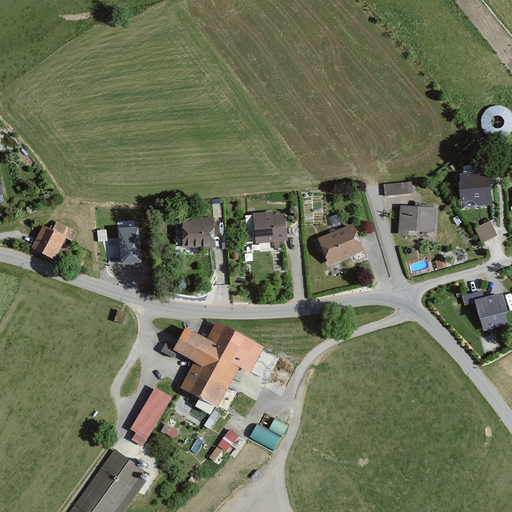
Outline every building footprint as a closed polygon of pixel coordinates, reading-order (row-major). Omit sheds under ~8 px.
[(494,170),(462,172),(464,206),(495,204),(494,170)] [(413,180),(383,183),(384,195),(415,192),(413,180)] [(437,205),(403,203),(401,228),(435,231),(437,205)] [(291,211),(257,212),(259,241),(292,239),(291,211)] [(219,216),(187,215),(186,246),(219,247),(219,216)] [(492,219),(476,225),(482,241),(498,234),(492,219)] [(359,221),(322,235),(332,262),(370,248),(359,221)] [(72,235),(47,222),(35,246),(60,259),(72,235)] [(138,225),(117,228),(121,264),(142,261),(138,225)] [(511,303),(507,287),(476,296),(477,301),(485,330),(511,323),(508,310),(511,309),(511,303)] [(477,301),(476,296),(474,292),(463,295),(465,304),(477,301)] [(212,336),(190,324),(177,348),(198,359),(183,385),(222,406),(243,366),(254,372),(269,345),(221,319),(212,336)] [(175,394),(157,384),(131,428),(137,431),(133,437),(145,444),(175,394)] [(274,417),(269,428),(257,422),(250,437),(275,449),(287,423),(274,417)] [(161,429),(174,438),(180,429),(166,420),(161,429)] [(219,471),(238,431),(226,425),(207,465),(219,471)] [(145,467),(114,446),(68,511),(125,511),(148,480),(140,475),(145,467)]
